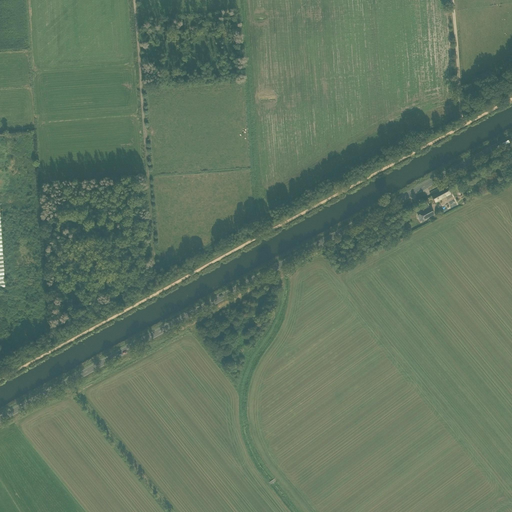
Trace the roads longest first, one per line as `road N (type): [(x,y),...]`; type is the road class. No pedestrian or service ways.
road 1 (primary): [(0,420),(511,138)]
road 2 (track): [(162,290),(152,269),(134,0)]
road 3 (track): [(171,511),(77,394)]
road 4 (track): [(453,0),(465,124)]
